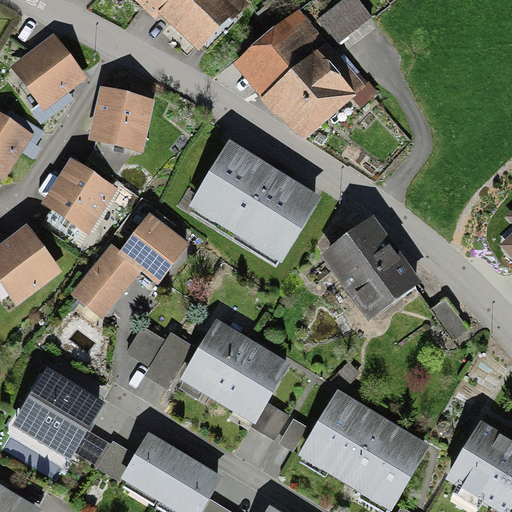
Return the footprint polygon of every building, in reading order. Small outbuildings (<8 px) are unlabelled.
[(242,2),(240,0),(129,0),(196,56),(242,2)] [(353,0),(346,0),(317,22),(344,57),(378,32),(353,0)] [(298,13),(234,67),(301,145),(364,91),(298,13)] [(54,46),(20,74),(47,106),(80,77),(54,46)] [(147,106),(105,96),(95,139),(137,149),(147,106)] [(24,140),(0,124),(0,176),(1,177),(24,140)] [(322,200),(227,143),(186,211),(281,268),(322,200)] [(107,190),(74,170),(52,207),(85,227),(107,190)] [(511,214),(504,222),(511,229),(511,234),(498,247),(511,261),(511,214)] [(106,253),(70,297),(103,324),(141,277),(158,286),(189,249),(149,216),(116,258),(106,253)] [(417,286),(370,219),(319,255),(366,322),(417,286)] [(27,238),(0,256),(0,274),(16,299),(52,274),(27,238)] [(446,300),(431,311),(453,342),(469,331),(446,300)] [(216,406),(253,344),(213,321),(177,382),(216,406)] [(163,343),(142,330),(127,356),(150,370),(145,379),(168,393),(194,350),(168,335),(163,343)] [(253,344),(216,406),(253,427),(289,366),(253,344)] [(104,405),(43,369),(13,420),(93,468),(108,442),(89,430),(104,405)] [(391,511),(429,449),(336,394),(297,458),(388,511),(391,511)] [(275,410),(262,434),(274,440),(286,417),(275,410)] [(307,431),(293,423),(279,447),(292,455),(307,431)] [(511,511),(511,442),(480,424),(446,482),(498,511),(511,511)] [(157,506),(185,460),(147,437),(134,458),(119,483),(157,506)] [(134,458),(108,442),(93,468),(119,483),(134,458)] [(185,460),(157,506),(167,511),(202,511),(221,481),(185,460)] [(41,511),(42,511),(0,486),(0,511),(41,511)]
